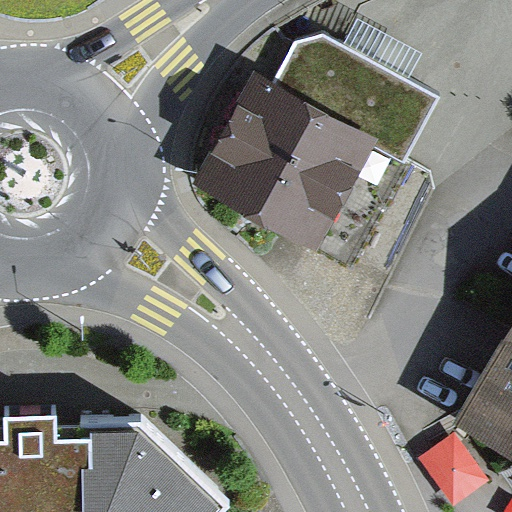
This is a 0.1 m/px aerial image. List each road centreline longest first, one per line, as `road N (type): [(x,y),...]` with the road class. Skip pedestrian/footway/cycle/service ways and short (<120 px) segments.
road 1 (secondary): [(105,235),(181,283),(276,375),(341,470),(359,511)]
road 2 (secondary): [(128,155),(231,0)]
road 3 (secondary): [(192,0),(53,72)]
